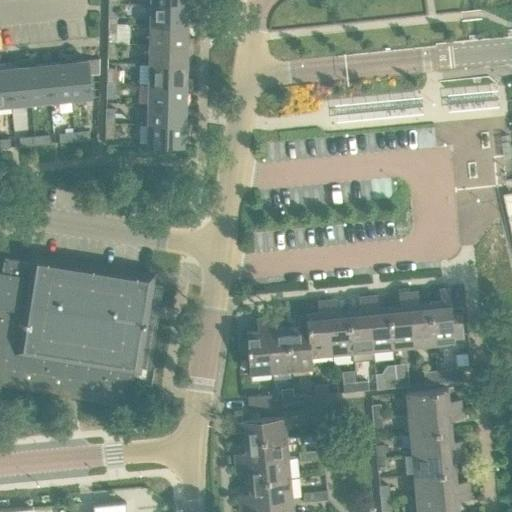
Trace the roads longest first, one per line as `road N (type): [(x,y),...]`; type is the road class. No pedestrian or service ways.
road 1 (residential): [(491,511),(468,277),(430,240)]
road 2 (tertiary): [(246,76),(511,51)]
road 3 (residential): [(219,248),(0,215)]
road 4 (residential): [(430,240),(417,250),(216,269)]
road 5 (tertiary): [(0,465),(190,447)]
road 6 (tertiary): [(190,447),(216,269)]
road 7 (tertiary): [(219,248),(246,76)]
